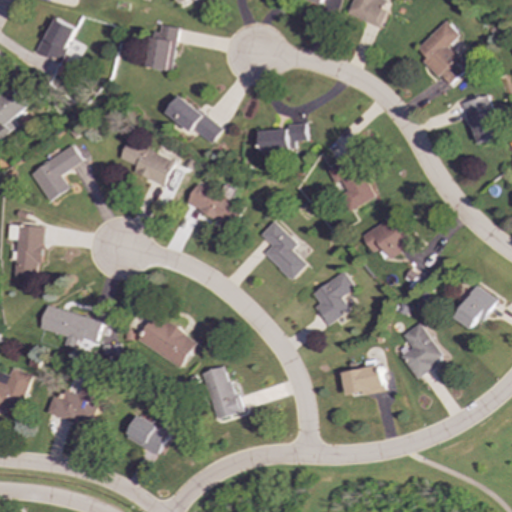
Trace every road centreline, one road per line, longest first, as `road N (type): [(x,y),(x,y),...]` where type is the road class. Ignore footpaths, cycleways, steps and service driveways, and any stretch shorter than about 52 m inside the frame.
road 1 (residential): [(511,383),(431,439),(351,457),(244,462),(199,485),(171,511)]
road 2 (residential): [(511,253),(470,221),(404,124),(371,91),(314,65),(251,57)]
road 3 (residential): [(306,457),(300,391),(262,329),(186,269),(126,255)]
road 4 (residential): [(154,511),(80,474),(0,462)]
